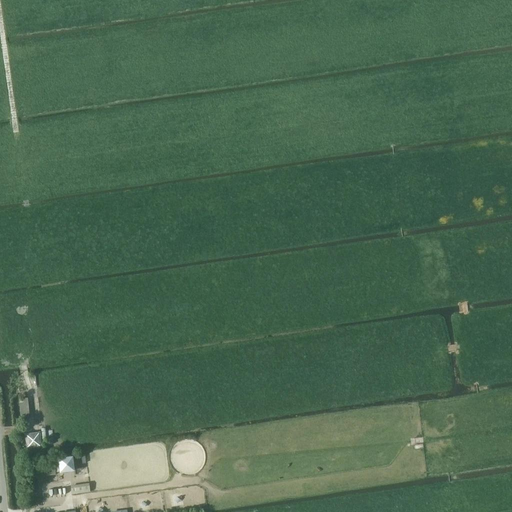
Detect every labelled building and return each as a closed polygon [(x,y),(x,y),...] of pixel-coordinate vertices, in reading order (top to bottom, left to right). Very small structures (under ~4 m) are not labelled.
[(29,418),(27,398),(19,399),(21,419),(29,418)] [(26,431),(27,445),(39,445),(39,430),(26,431)] [(73,458),(73,456),(58,457),(59,473),(75,471),(74,470),(82,469),(81,457),(73,458)] [(31,477),(55,474),(54,466),(30,468),(31,477)] [(70,487),(71,496),(90,492),(88,485),(70,487)] [(28,506),(37,505),(35,486),(26,487),(28,506)]
